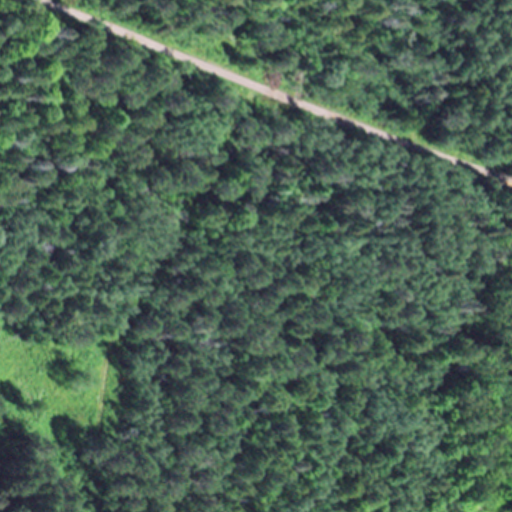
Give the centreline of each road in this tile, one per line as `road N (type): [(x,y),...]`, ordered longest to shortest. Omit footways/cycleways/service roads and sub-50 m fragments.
road 1 (residential): [(511,180),(46,0)]
road 2 (track): [(259,86),(106,358),(100,426),(60,511)]
